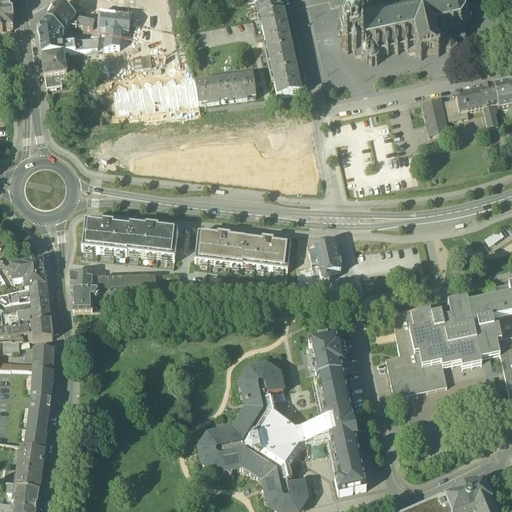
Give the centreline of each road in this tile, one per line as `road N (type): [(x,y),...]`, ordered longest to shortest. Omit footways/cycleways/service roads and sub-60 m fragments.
road 1 (secondary): [(51,511),(68,395),(53,219)]
road 2 (secondary): [(74,195),(339,221)]
road 3 (residential): [(511,73),(318,115)]
road 4 (residential): [(383,427),(404,511),(491,468)]
road 5 (secondary): [(339,221),(443,215),(511,196)]
